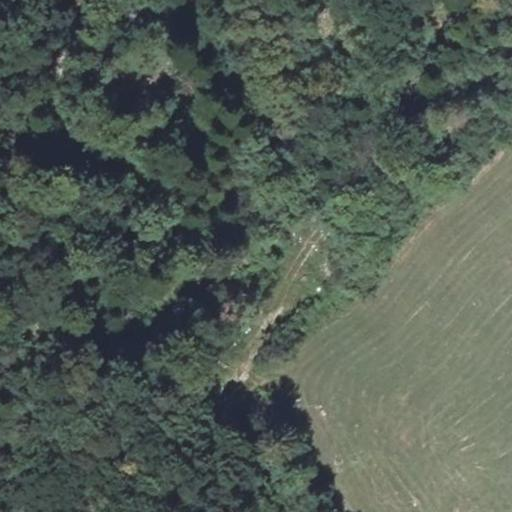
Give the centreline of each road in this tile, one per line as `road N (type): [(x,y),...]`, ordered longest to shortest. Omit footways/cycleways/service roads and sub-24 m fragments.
road 1 (track): [(188,511),(211,376),(148,151),(65,74),(88,0)]
road 2 (track): [(211,376),(236,433),(298,511)]
